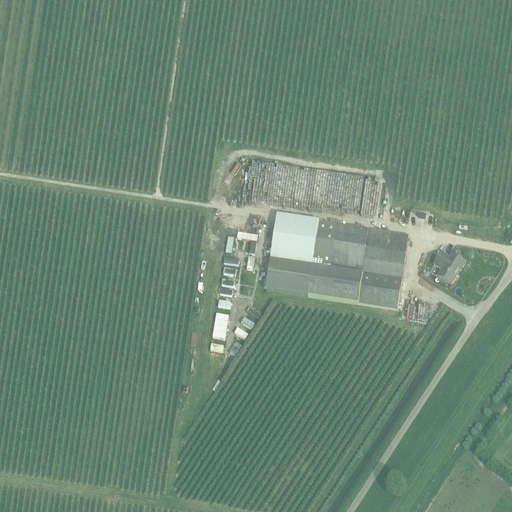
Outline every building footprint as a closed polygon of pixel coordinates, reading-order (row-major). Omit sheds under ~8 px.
[(428,208),(428,215),(438,216),(438,208),(428,208)] [(267,293),(308,299),(388,310),(398,312),(408,237),(277,220),(267,293)] [(268,238),(268,232),(248,230),(247,236),(268,238)] [(244,252),(245,231),(238,231),(236,252),(244,252)] [(442,253),(433,266),(441,271),(437,278),(451,286),(466,264),(452,255),(450,258),(442,253)] [(232,256),(231,292),(243,293),(245,263),(248,263),(249,256),(232,256)] [(247,295),(246,302),(257,305),(259,298),(247,295)] [(234,311),(247,313),(248,307),(235,305),(234,311)] [(259,319),(250,335),(254,338),(264,322),(259,319)] [(232,320),(230,339),(236,339),(239,320),(232,320)]
